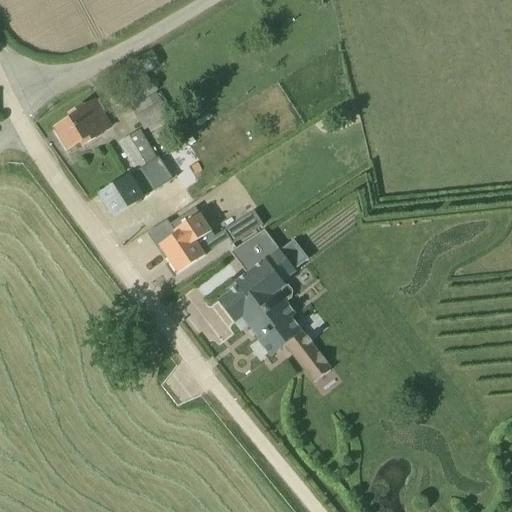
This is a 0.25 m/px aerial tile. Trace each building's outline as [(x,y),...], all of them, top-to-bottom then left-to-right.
[(170,117),(157,96),(131,111),(143,133),(170,117)] [(55,132),(68,153),(81,145),(83,149),(102,137),(101,136),(110,131),(94,105),(84,111),(83,110),(70,118),(72,122),(55,132)] [(157,163),(140,133),(118,145),(136,175),(157,163)] [(204,165),(191,143),(176,152),(189,174),(204,165)] [(160,161),(99,198),(112,220),(154,194),(163,206),(185,192),(176,178),(178,177),(174,170),(168,173),(160,161)] [(230,216),(242,209),(228,189),(217,197),(230,216)] [(210,234),(195,211),(176,223),(182,232),(158,248),(177,276),(205,258),(196,245),(210,234)] [(263,229),(252,212),(223,232),(233,247),(263,229)] [(278,252),(266,234),(263,235),(230,256),(245,276),(264,261),(265,263),(278,252)] [(256,341),(270,360),(285,349),(314,386),(331,373),(291,320),(295,316),(286,304),(291,300),(292,294),(288,288),(286,288),(283,286),(296,275),(295,273),(308,262),(293,243),(280,254),(278,252),(265,263),(264,261),(245,276),(234,285),(236,288),(217,304),(241,335),(248,329),(256,340),(256,341)]
